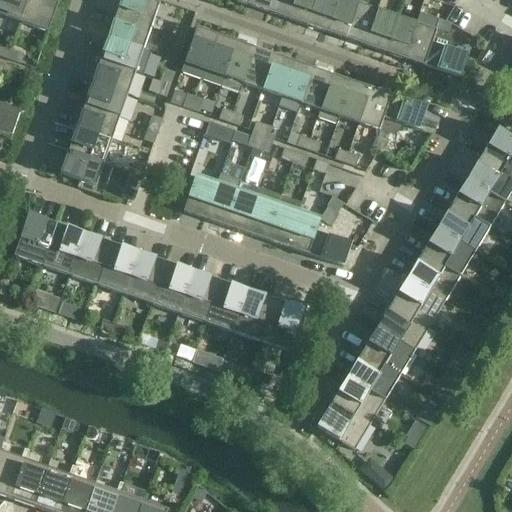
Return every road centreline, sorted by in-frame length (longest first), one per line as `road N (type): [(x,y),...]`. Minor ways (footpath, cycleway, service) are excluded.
road 1 (residential): [(359,297),(511,47)]
road 2 (residential): [(359,297),(139,221)]
road 3 (residential): [(22,180),(84,0)]
road 4 (residential): [(280,432),(359,297)]
road 5 (residential): [(139,221),(181,87)]
road 6 (residential): [(139,221),(22,180)]
